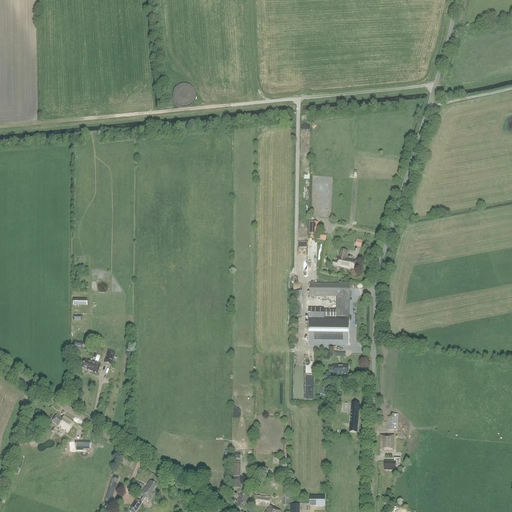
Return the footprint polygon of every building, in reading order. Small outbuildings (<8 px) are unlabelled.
[(338,258),(337,262),(333,261),(333,265),(353,269),(355,261),(345,259),(347,251),(341,250),(339,258),(338,258)] [(309,270),(317,270),(317,256),(308,256),(309,270)] [(310,284),(310,297),(335,297),(336,297),(336,306),(336,310),(324,310),(324,308),(309,308),(308,318),(308,345),(349,345),(350,284),(310,284)] [(294,316),(302,316),(302,291),(294,291),(294,316)] [(73,348),(81,349),(83,341),(74,340),(73,348)] [(108,350),(104,362),(111,365),(115,353),(108,350)] [(98,374),(101,365),(101,364),(92,361),(91,362),(84,360),(82,368),(86,369),(86,370),(90,372),(90,371),(93,372),(92,372),(98,374)] [(338,376),(340,376),(344,376),(345,376),(345,374),(349,374),(349,366),(334,366),(334,376),(338,376)] [(349,431),(357,431),(359,410),(351,409),(349,431)] [(392,417),(388,417),(388,430),(398,430),(398,414),(392,414),(392,417)] [(57,428),(67,434),(74,423),(64,416),(62,420),(56,416),(52,423),(58,427),(57,428)] [(394,447),(395,447),(395,435),(380,435),(380,450),(394,450),(394,447)] [(400,466),(400,458),(394,458),(394,462),(385,462),(385,471),(395,471),(395,466),(400,466)] [(113,476),(109,487),(115,489),(119,477),(113,476)] [(152,493),(157,485),(150,480),(145,487),(140,494),(144,496),(140,502),(136,500),(130,508),(136,511),(141,503),(145,497),(150,500),(154,494),(152,493)] [(240,494),(237,501),(236,500),(233,498),(232,501),(235,502),(236,502),(235,507),(241,509),(244,502),(246,503),(248,498),(240,494)] [(268,505),(270,506),(271,497),(256,495),(255,506),(268,507),(268,506),(268,507),(268,505)] [(325,496),(310,496),(310,505),(315,505),(315,506),(325,506),(325,496)]
